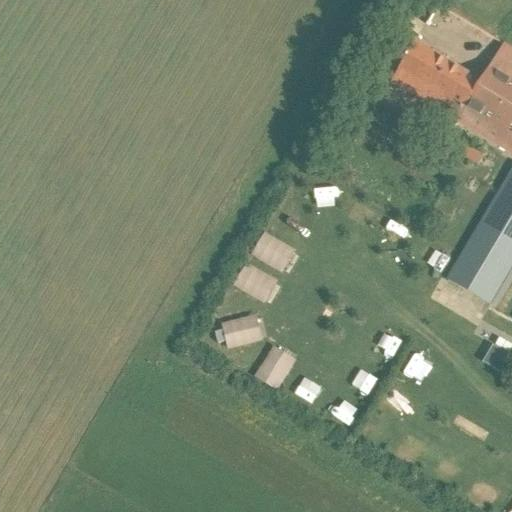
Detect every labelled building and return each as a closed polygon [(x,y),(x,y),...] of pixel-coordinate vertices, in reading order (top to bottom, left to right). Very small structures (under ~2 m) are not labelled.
[(482,82),(416,43),(392,82),(458,121),(482,82)] [(511,49),(505,45),(482,82),(458,121),(511,152),(511,49)] [(484,156),(468,146),(462,156),(479,166),(484,156)] [(511,268),(511,174),(493,206),(480,198),(474,208),(487,216),(449,281),(490,305),(511,268)] [(391,243),(399,226),(383,219),(375,236),(391,243)] [(278,273),(293,250),(262,230),(247,253),(278,273)] [(241,262),(229,286),(263,302),(275,278),(241,262)] [(260,341),(255,315),(220,321),(226,348),(260,341)] [(254,379),(279,391),(295,359),(270,346),(254,379)] [(494,346),(484,363),(501,373),(511,356),(494,346)] [(364,362),(350,378),(364,389),(378,374),(364,362)] [(345,397),(335,415),(353,425),(363,407),(345,397)] [(368,423),(369,437),(395,435),(394,421),(368,423)] [(408,443),(399,459),(415,468),(424,453),(408,443)] [(481,498),(487,480),(474,475),(468,494),(481,498)]
